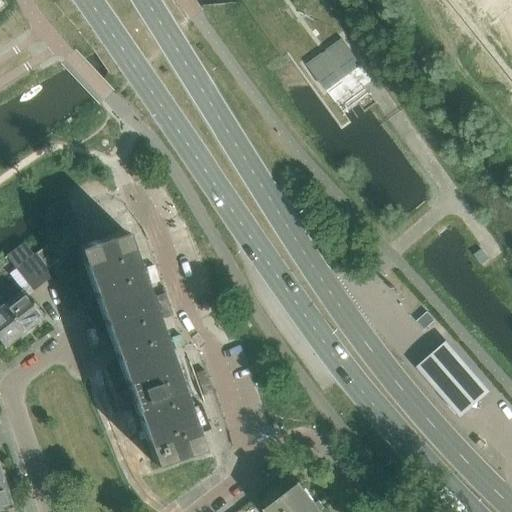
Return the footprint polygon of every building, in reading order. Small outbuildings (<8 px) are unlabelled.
[(322,52),(306,64),(325,90),(360,64),(342,38),(326,50),(326,51),(323,53),(322,52)] [(35,254),(46,269),(57,261),(56,260),(55,260),(46,248),(47,247),(46,246),(35,254)] [(34,254),(25,261),(42,284),(43,283),(51,277),(52,276),(46,269),(35,254),(34,254)] [(34,290),(33,290),(42,284),(25,261),(15,269),(33,291),(34,290)] [(22,289),(2,304),(23,332),(42,317),(43,318),(44,318),(43,316),(22,289)] [(5,347),(4,346),(23,332),(2,304),(0,305),(0,342),(3,347),(4,348),(5,347)] [(427,312),(417,322),(424,330),(435,321),(427,312)] [(495,392),(450,341),(420,367),(466,418),(495,392)] [(2,480),(0,481),(0,507),(10,504),(11,504),(11,503),(9,503),(2,480)] [(263,502),(267,508),(266,508),(269,511),(322,511),(300,482),(283,495),(279,490),(263,502)]
